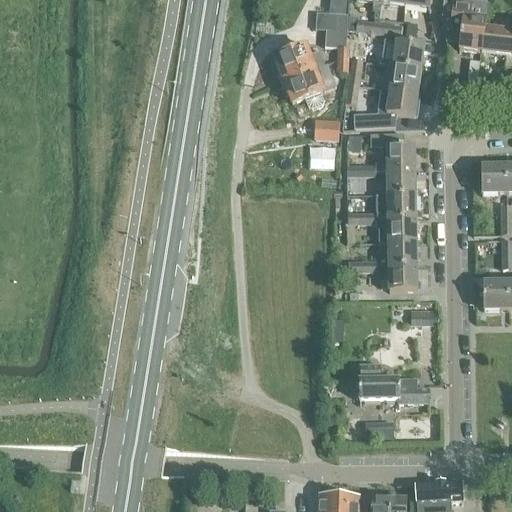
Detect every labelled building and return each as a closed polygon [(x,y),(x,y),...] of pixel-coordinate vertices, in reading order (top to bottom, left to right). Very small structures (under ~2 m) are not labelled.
[(381,6),(381,0),(357,0),(357,3),(372,5),(371,13),(374,14),(373,21),(377,22),(380,6),(381,6)] [(406,0),(381,0),(381,6),(405,10),(406,0)] [(431,0),(406,0),(405,10),(429,13),(431,0)] [(483,22),(485,8),(444,3),(442,21),(448,50),(449,50),(448,45),(460,46),(459,54),(483,56),(486,32),(487,22),(483,22)] [(347,34),(352,35),(353,19),(336,17),(335,33),(325,33),(324,51),(338,52),(346,52),(347,34)] [(352,35),(356,35),(374,37),(377,37),(378,27),(358,25),(358,20),(353,19),(352,35)] [(416,31),(417,26),(410,25),(406,25),(406,30),(404,39),(410,40),(415,40),(416,31)] [(378,27),(377,37),(401,41),(402,31),(378,27)] [(511,35),(486,32),(483,56),(506,59),(504,71),(511,71),(511,35)] [(351,63),(352,64),(363,65),(363,64),(361,64),(364,44),(372,45),(374,37),(356,35),(356,42),(352,42),(351,63)] [(397,45),(393,69),(421,73),(425,49),(397,45)] [(275,62),(284,84),(322,70),(321,69),(317,57),(310,60),(306,50),(275,62)] [(338,52),(338,62),(348,63),(349,53),(346,52),(338,52)] [(348,76),(348,63),(338,62),(337,75),(348,76)] [(352,64),(349,87),(359,89),(363,65),(352,64)] [(322,70),(284,84),(292,107),(305,102),(309,110),(312,112),(322,108),(323,105),(320,96),(336,90),(327,67),(321,69),(322,70)] [(393,69),(390,93),(417,97),(421,73),(393,69)] [(469,74),(468,88),(479,90),(480,76),(469,74)] [(346,108),(351,108),(356,109),(359,89),(349,87),(346,108)] [(417,97),(390,93),(381,92),(377,118),(354,119),(354,133),(394,132),(396,118),(417,121),(419,105),(417,104),(417,97)] [(316,124),(315,143),(337,144),(339,126),(316,124)] [(387,151),(387,174),(415,174),(415,150),(402,149),(402,138),(370,139),(371,150),(387,151)] [(345,180),(361,180),(361,169),(346,168),(345,180)] [(361,169),(361,180),(376,181),(376,169),(361,169)] [(482,198),(506,198),(506,169),(481,170),(482,198)] [(387,174),(387,198),(416,198),(415,174),(387,174)] [(377,215),(378,222),(416,222),(416,198),(387,198),(378,198),(377,215)] [(502,210),(502,224),(511,224),(511,210),(502,210)] [(362,228),(362,215),(346,216),(346,228),(362,228)] [(377,215),(362,215),(362,228),(378,228),(378,222),(377,215)] [(377,246),(389,247),(417,246),(416,222),(378,222),(378,228),(377,246)] [(511,231),(511,224),(502,224),(502,239),(511,238),(511,231)] [(511,244),(502,245),(503,259),(511,258),(511,244)] [(389,247),(389,271),(417,271),(417,246),(389,247)] [(511,258),(503,259),(503,274),(511,273),(511,258)] [(350,277),(364,277),(364,265),(350,265),(350,277)] [(364,265),(364,277),(378,277),(379,265),(364,265)] [(417,271),(389,271),(390,295),(418,295),(417,271)] [(508,314),(507,286),(483,286),(484,314),(508,314)] [(422,314),(411,314),(411,330),(418,330),(437,330),(437,314),(422,314)] [(361,369),(361,384),(360,384),(360,404),(399,404),(399,408),(429,407),(429,393),(414,393),(414,383),(381,384),(381,369),(361,369)] [(416,487),(417,511),(451,511),(451,505),(463,504),(462,485),(416,487)] [(319,511),(358,511),(358,501),(320,500),(319,511)] [(405,511),(406,503),(373,502),(372,511),(405,511)]
